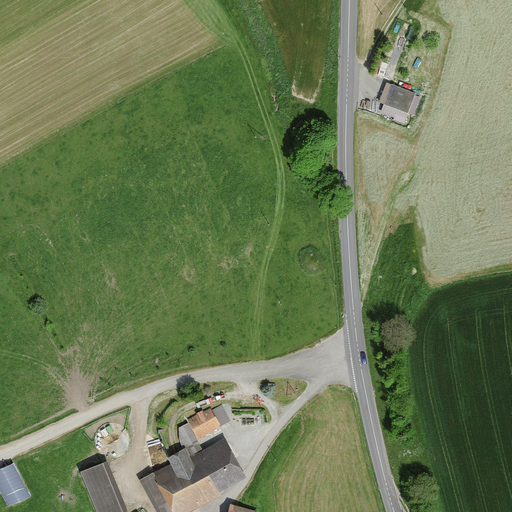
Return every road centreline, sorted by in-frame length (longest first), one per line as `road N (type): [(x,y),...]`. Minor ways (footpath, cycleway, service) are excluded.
road 1 (tertiary): [(349,0),(352,294),(394,511)]
road 2 (track): [(252,368),(284,321),(290,294),(277,147),(258,59),(234,0)]
